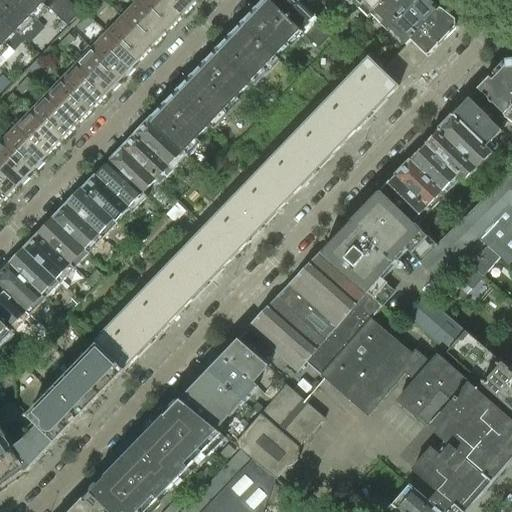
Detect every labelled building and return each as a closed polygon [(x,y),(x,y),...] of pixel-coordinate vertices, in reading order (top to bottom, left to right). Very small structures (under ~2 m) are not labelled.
[(43,162),(94,110),(113,90),(115,92),(121,86),(119,84),(128,75),(130,77),(136,70),(134,68),(199,0),(138,0),(0,143),(0,206),(23,184),(25,186),(31,179),(29,177),(37,168),(39,170),(45,164),(43,162)] [(26,24),(42,6),(35,0),(0,0),(0,50),(16,34),(26,24)] [(78,14),(63,0),(35,0),(42,6),(66,28),(78,14)] [(102,0),(92,11),(98,17),(109,5),(103,0),(102,0)] [(266,0),(241,25),(275,58),(279,61),(303,36),(298,32),(266,0)] [(313,17),(296,0),(265,0),(266,0),(298,32),(300,30),(318,48),(332,34),(314,16),(313,17)] [(351,5),(356,0),(329,0),(343,13),(351,5)] [(386,0),(356,0),(351,5),(366,21),(369,17),(386,0)] [(386,33),(388,30),(417,0),(386,0),(369,17),(386,33)] [(410,41),(440,9),(427,0),(417,0),(388,30),(398,40),(405,46),(410,41)] [(410,41),(411,41),(428,57),(456,28),(461,28),(461,20),(456,20),(440,9),(410,41)] [(77,27),(83,32),(94,21),(88,15),(77,27)] [(275,58),(241,25),(216,52),(249,84),(275,58)] [(344,44),(353,35),(343,25),(334,34),(344,44)] [(351,38),(366,52),(371,47),(356,33),(351,38)] [(58,46),(64,52),(75,40),(69,34),(58,46)] [(411,41),(382,71),(399,87),(428,57),(411,41)] [(50,46),(39,58),(45,64),(56,52),(50,46)] [(202,66),(237,100),(242,104),(248,97),(244,93),(251,86),(249,84),(216,52),(202,66)] [(45,64),(39,58),(28,70),(34,75),(45,64)] [(125,371),(278,212),(399,87),(382,71),(368,58),(205,227),(201,223),(196,229),(200,233),(96,341),(99,344),(98,345),(125,371)] [(506,118),(511,106),(511,61),(506,62),(470,99),(493,122),(492,123),(499,129),(506,118)] [(237,100),(202,66),(189,79),(224,113),(229,117),(234,112),(230,108),(237,100)] [(16,90),(22,95),(33,84),(27,78),(16,90)] [(224,113),(189,79),(175,93),(211,127),(215,132),(220,126),(216,122),(224,113)] [(1,105),(7,111),(18,99),(13,93),(1,105)] [(175,93),(149,121),(183,153),(188,159),(194,153),(190,149),(198,141),(202,145),(206,140),(202,136),(211,127),(175,93)] [(499,129),(492,123),(493,122),(470,99),(454,116),(487,147),(502,132),(499,129)] [(493,154),(487,147),(454,116),(439,131),(478,169),(493,154)] [(149,121),(135,135),(169,167),(174,172),(179,166),(174,162),(183,153),(149,121)] [(439,131),(426,145),(462,180),(465,183),(478,169),(439,131)] [(135,135),(122,149),(155,181),(160,186),(165,180),(161,176),(169,167),(135,135)] [(426,145),(411,161),(446,196),(462,180),(426,145)] [(122,149),(108,163),(142,196),(146,200),(152,194),(147,190),(155,181),(122,149)] [(411,161),(395,177),(431,212),(446,196),(411,161)] [(108,163),(95,176),(129,209),(133,213),(139,207),(135,203),(142,196),(108,163)] [(393,266),(391,263),(403,250),(417,263),(419,261),(433,277),(477,235),(511,267),(511,171),(511,172),(500,183),(496,187),(435,246),(415,227),(380,193),(321,254),(367,295),(393,266)] [(95,176),(82,190),(118,224),(120,227),(126,221),(121,217),(129,209),(95,176)] [(395,177),(380,193),(415,227),(431,212),(395,177)] [(82,190),(68,205),(103,240),(118,224),(82,190)] [(68,205),(53,220),(88,254),(103,240),(68,205)] [(53,220),(39,235),(74,269),(88,254),(53,220)] [(39,235),(24,250),(59,284),(74,269),(39,235)] [(24,250),(10,265),(45,299),(59,284),(24,250)] [(381,307),(367,295),(321,254),(249,329),(298,372),(306,363),(321,375),(371,319),(381,307)] [(10,265),(0,275),(0,287),(29,316),(45,299),(10,265)] [(453,284),(474,299),(488,282),(467,266),(453,284)] [(0,287),(0,319),(8,327),(13,333),(29,316),(0,287)] [(463,329),(427,298),(426,296),(406,319),(444,352),(463,329)] [(465,511),(511,459),(511,410),(473,377),(468,383),(437,356),(430,364),(415,350),(411,354),(371,319),(321,375),(368,417),(405,374),(415,382),(398,401),(450,446),(440,457),(431,449),(413,469),(438,491),(429,501),(442,511),(465,511)] [(511,372),(506,368),(463,329),(444,352),(473,377),(511,410),(511,372)] [(238,340),(220,358),(253,384),(270,365),(238,340)] [(125,371),(98,345),(98,344),(74,368),(102,395),(125,371)] [(220,358),(206,373),(243,401),(244,402),(257,388),(253,384),(220,358)] [(74,368),(51,393),(79,419),(102,395),(74,368)] [(206,373),(193,387),(229,416),(230,417),(243,401),(206,373)] [(299,448),(325,418),(305,402),(287,386),(286,387),(280,393),(271,386),(265,394),(274,401),(266,410),(257,402),(251,409),(260,416),(254,423),(244,415),(238,422),(248,430),(241,438),(232,430),(225,437),(242,451),(254,460),(277,479),(278,478),(288,466),(295,465),(298,461),(297,460),(299,448)] [(193,387),(180,400),(217,430),(229,416),(193,387)] [(79,419),(51,393),(28,416),(38,426),(55,443),(79,419)] [(180,400),(135,447),(174,485),(222,435),(217,430),(180,400)] [(23,441),(13,449),(32,467),(55,443),(38,426),(23,441)] [(229,445),(219,454),(226,461),(235,452),(229,445)] [(147,511),(174,485),(135,447),(90,493),(107,509),(109,511),(147,511)] [(13,449),(7,453),(0,458),(0,489),(24,472),(25,472),(26,472),(27,472),(32,467),(13,449)] [(242,451),(222,471),(230,479),(233,482),(254,460),(242,451)] [(264,511),(272,493),(277,479),(254,460),(233,482),(204,511),(264,511)] [(209,466),(190,485),(196,491),(215,472),(209,466)] [(199,511),(230,479),(222,471),(218,476),(181,511),(199,511)] [(442,511),(429,501),(415,489),(397,510),(399,511),(442,511)] [(90,493),(71,511),(104,511),(107,509),(90,493)] [(175,500),(163,511),(176,511),(182,506),(175,500)]
